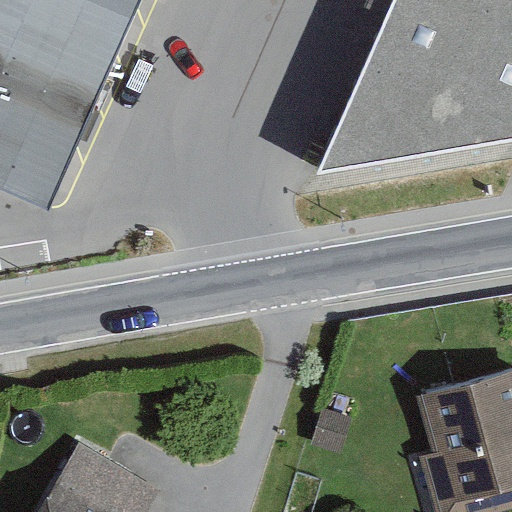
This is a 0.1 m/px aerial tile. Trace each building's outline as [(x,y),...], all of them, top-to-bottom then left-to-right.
[(0,0),(0,178),(46,200),(137,0),(0,0)] [(511,0),(395,0),(318,174),(511,140),(511,0)] [(476,511),(511,502),(511,366),(454,383),(421,392),(436,446),(438,454),(426,458),(440,511),(476,511)] [(353,417),(321,407),(310,445),(341,455),(353,417)] [(145,511),(159,491),(81,444),(39,511),(145,511)]
